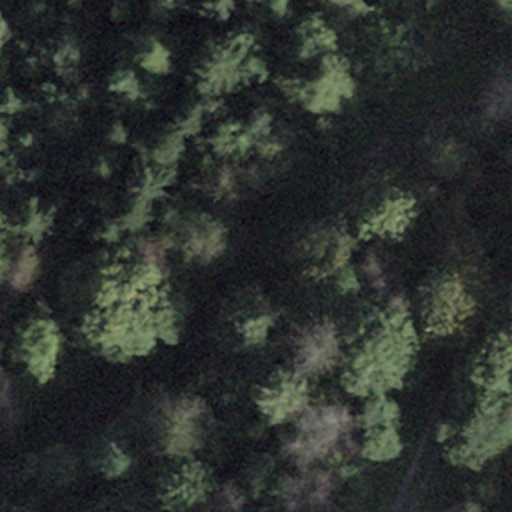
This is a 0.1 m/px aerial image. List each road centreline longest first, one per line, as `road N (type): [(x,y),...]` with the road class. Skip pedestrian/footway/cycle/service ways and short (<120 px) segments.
road 1 (track): [(511,78),(439,112),(367,164),(165,371),(0,474)]
road 2 (track): [(396,511),(511,282)]
